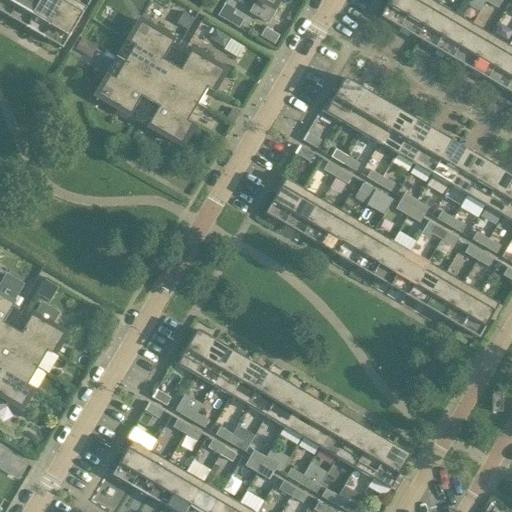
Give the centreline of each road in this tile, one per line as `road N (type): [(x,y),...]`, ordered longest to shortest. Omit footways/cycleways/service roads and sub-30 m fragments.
road 1 (residential): [(33,511),(335,0)]
road 2 (residential): [(511,325),(402,511)]
